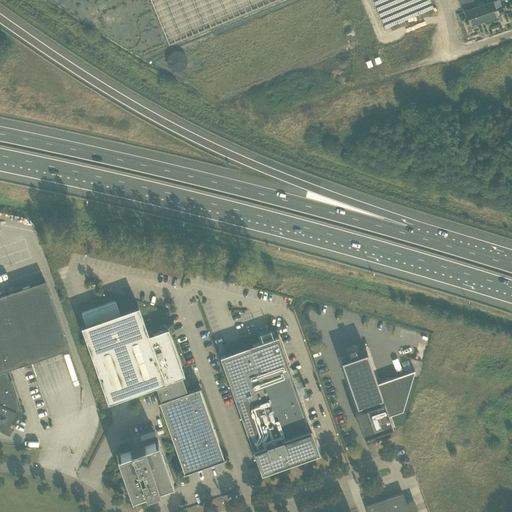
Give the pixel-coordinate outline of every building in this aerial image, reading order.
[(429,0),(150,0),(169,44),(276,0),(370,0),(383,29),(432,8),(429,0)] [(460,0),(464,12),(466,11),(471,25),(497,16),(492,1),(471,9),(468,0),(460,0)] [(0,426),(2,427),(0,431),(10,435),(14,426),(10,424),(16,412),(22,410),(7,369),(68,348),(64,336),(45,280),(0,295),(0,426)] [(184,374),(168,328),(149,334),(138,305),(119,312),(115,300),(81,311),(86,324),(81,325),(108,401),(155,385),(160,400),(159,400),(184,471),(182,472),(183,473),(225,458),(225,456),(223,457),(198,386),(187,391),(181,376),(184,374)] [(229,352),(221,355),(222,358),(221,358),(225,369),(226,369),(261,468),(262,472),(286,463),(320,451),(319,448),(296,382),(284,348),(285,348),(281,337),(280,338),(279,335),(275,336),(264,340),(260,342),(229,352)] [(362,408),(355,410),(364,436),(393,426),(389,415),(403,410),(414,369),(378,382),(366,351),(357,355),(355,349),(349,351),(351,357),(341,360),(357,406),(360,405),(362,408)] [(118,454),(116,455),(124,476),(166,462),(158,441),(144,446),(143,445),(130,449),(131,451),(118,455),(118,454)] [(166,462),(124,476),(131,498),(133,497),(132,497),(145,492),(146,494),(148,493),(157,489),(159,489),(158,487),(172,483),(172,484),(173,483),(172,480),(166,462)] [(417,511),(416,510),(411,511),(408,511),(402,494),(367,506),(369,511),(417,511)]
